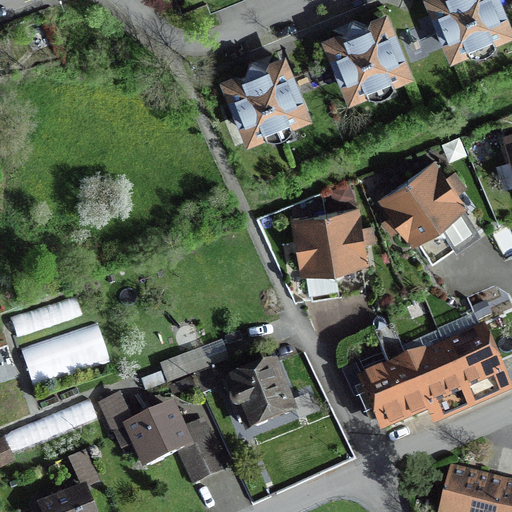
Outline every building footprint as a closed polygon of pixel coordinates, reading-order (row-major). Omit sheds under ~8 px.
[(173,0),(179,15),(215,0),(173,0)] [(505,33),(491,0),(433,0),(430,1),(452,54),(505,33)] [(366,28),(351,21),(345,36),(329,43),(350,96),(404,74),(382,21),(366,28)] [(302,116),(287,80),(280,63),(264,69),(249,63),(243,78),(227,85),(249,138),(302,116)] [(511,136),(503,140),(511,167),(511,136)] [(444,180),(432,163),(379,201),(396,224),(411,245),(464,208),(452,191),(456,187),(460,185),(452,175),(444,180)] [(360,237),(356,210),(292,221),(296,249),(301,275),(365,264),(360,237)] [(499,375),(481,333),(405,366),(390,330),(375,336),(391,372),(363,384),(382,426),(420,409),(445,399),(483,382),(499,375)] [(288,410),(270,366),(229,382),(235,396),(227,399),(233,415),(241,412),(247,426),(251,425),(251,426),(255,428),(265,424),(267,420),(266,419),(288,410)] [(365,389),(355,368),(341,375),(351,396),(365,389)] [(179,434),(168,409),(127,427),(113,400),(98,408),(114,437),(128,430),(145,467),(178,452),(193,484),(222,470),(201,424),(179,434)] [(80,486),(95,479),(83,454),(69,461),(80,486)] [(511,511),(511,488),(503,486),(490,483),(477,480),(465,477),(451,473),(440,511),(511,511)] [(38,509),(39,511),(91,511),(83,491),(38,509)]
